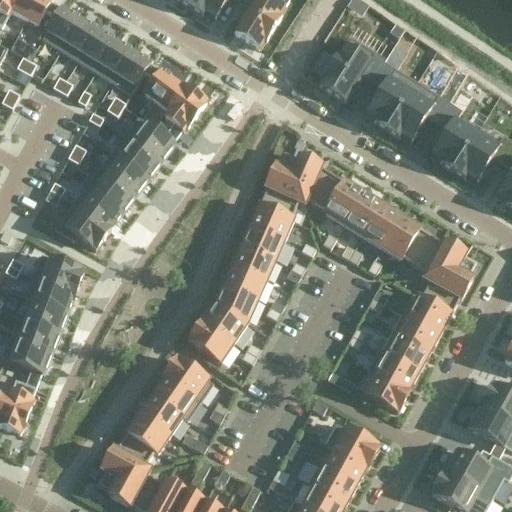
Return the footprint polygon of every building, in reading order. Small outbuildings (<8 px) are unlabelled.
[(0,0),(0,30),(2,31),(11,15),(19,0),(0,0)] [(44,0),(19,0),(11,15),(37,30),(46,16),(55,22),(61,13),(50,6),(51,4),(44,0)] [(173,0),(179,3),(179,4),(191,11),(197,0),(173,0)] [(197,0),(191,11),(203,18),(213,25),(228,0),(237,0),(242,3),(243,0),(197,0)] [(252,9),(234,38),(259,53),(264,44),(266,45),(280,21),(279,20),(289,4),(282,0),(243,0),(242,3),(252,9)] [(361,20),(368,9),(353,0),(346,11),(361,20)] [(55,22),(41,44),(60,56),(81,22),(62,11),(61,13),(55,22)] [(81,22),(60,56),(77,66),(98,33),(81,22)] [(98,33),(77,66),(94,77),(115,44),(98,33)] [(325,83),(320,91),(344,106),(360,80),(371,87),(384,66),(385,64),(351,42),(340,59),(339,58),(324,82),(325,83)] [(115,44),(94,77),(112,88),(133,54),(115,44)] [(133,54),(112,88),(130,99),(144,77),(150,68),(151,66),(133,54)] [(22,62),(16,72),(23,76),(29,65),(22,62)] [(29,65),(23,76),(30,80),(36,69),(29,65)] [(381,93),(365,119),(376,125),(375,127),(387,134),(416,87),(384,66),(371,87),(381,93)] [(150,68),(144,77),(154,85),(144,98),(168,116),(186,92),(162,75),(161,76),(150,68)] [(59,81),(53,92),(60,96),(65,85),(59,81)] [(65,85),(60,96),(66,100),(72,89),(65,85)] [(416,87),(387,134),(399,142),(400,140),(410,147),(426,121),(437,127),(449,107),(416,87)] [(174,128),(164,141),(173,147),(182,135),(184,136),(206,107),(186,92),(168,116),(165,121),(174,128)] [(9,93),(5,100),(16,106),(19,99),(9,93)] [(83,95),(77,106),(84,109),(90,100),(90,99),(83,95)] [(5,100),(1,107),(12,113),(16,106),(5,100)] [(115,101),(111,107),(121,114),(125,107),(115,101)] [(111,107),(107,114),(117,120),(121,114),(111,107)] [(447,134),(431,160),(441,166),(440,168),(452,175),(477,136),(456,122),(461,114),(449,107),(437,127),(447,134)] [(92,117),(88,124),(99,130),(103,123),(92,117)] [(138,121),(124,139),(161,167),(174,149),(173,147),(164,141),(138,121)] [(477,136),(452,175),(464,183),(465,181),(476,188),(492,162),(502,168),(511,152),(511,145),(503,140),(498,148),(477,136)] [(124,139),(111,157),(148,184),(161,167),(124,139)] [(75,149),(71,155),(82,161),(86,154),(75,149)] [(511,174),(511,175),(496,201),(507,207),(506,209),(511,212),(511,152),(502,168),(511,174)] [(71,155),(68,162),(78,168),(82,161),(71,155)] [(111,157),(99,174),(135,201),(148,184),(111,157)] [(307,202),(326,214),(344,186),(321,171),(321,170),(299,160),(297,164),(284,158),(279,170),(272,167),(262,190),(263,191),(255,208),(291,224),(298,206),(304,209),(307,202)] [(99,174),(86,191),(122,218),(135,201),(99,174)] [(325,217),(344,229),(363,197),(344,186),(326,214),(325,217)] [(54,187),(50,194),(61,199),(65,193),(54,187)] [(86,191),(72,208),(109,236),(122,218),(86,191)] [(50,194),(47,200),(57,206),(61,199),(50,194)] [(344,229),(362,241),(382,209),(363,197),(344,229)] [(72,208),(59,227),(95,254),(109,236),(72,208)] [(293,225),(291,224),(255,208),(246,228),(284,245),(293,225)] [(362,241),(381,252),(401,221),(382,209),(362,241)] [(400,264),(402,261),(420,233),(401,221),(381,252),(400,264)] [(276,264),(284,245),(246,228),(238,248),(276,264)] [(429,286),(420,302),(450,319),(459,302),(460,303),(472,282),(469,280),(476,268),(464,261),(466,258),(444,246),(443,247),(420,233),(402,261),(427,276),(423,283),(429,286)] [(322,248),(330,253),(336,242),(328,238),(322,248)] [(301,255),(311,261),(316,253),(305,247),(301,255)] [(267,284),(276,264),(238,248),(229,268),(267,284)] [(341,260),(349,264),(354,254),(347,249),(341,260)] [(354,254),(349,264),(356,268),(362,258),(354,254)] [(41,259),(33,280),(75,297),(83,276),(41,259)] [(12,263),(8,269),(19,275),(23,268),(12,263)] [(367,275),(375,279),(382,267),(374,263),(367,275)] [(295,266),(291,274),(301,279),(305,272),(295,266)] [(258,304),(267,284),(229,268),(220,287),(258,304)] [(8,269),(5,276),(15,282),(19,275),(8,269)] [(301,279),(291,274),(286,281),(297,287),(301,279)] [(33,280),(25,300),(67,317),(75,297),(33,280)] [(248,327),(258,304),(220,287),(211,307),(248,327)] [(377,295),(373,302),(383,308),(387,300),(377,295)] [(412,298),(401,318),(439,339),(450,319),(420,302),(412,298)] [(29,303),(21,322),(59,337),(67,317),(25,300),(24,302),(29,303)] [(383,308),(373,302),(368,310),(379,316),(383,308)] [(274,304),(270,311),(280,317),(284,309),(274,304)] [(233,349),(248,327),(211,307),(210,307),(197,325),(233,349)] [(280,317),(270,311),(266,319),(276,325),(280,317)] [(401,318),(391,337),(428,358),(439,339),(401,318)] [(10,340),(9,341),(51,357),(59,337),(21,322),(21,323),(25,325),(19,343),(10,340)] [(220,367),(233,349),(197,325),(185,343),(220,367)] [(356,332),(352,340),(362,346),(366,338),(356,332)] [(380,357),(385,360),(418,378),(428,358),(391,337),(380,357)] [(362,346),(352,340),(347,348),(358,354),(362,346)] [(9,341),(1,362),(31,374),(41,378),(43,378),(51,357),(9,341)] [(250,347),(246,355),(256,361),(260,353),(250,347)] [(256,361),(246,355),(241,363),(252,369),(256,361)] [(385,360),(376,377),(408,395),(418,378),(385,360)] [(162,383),(163,384),(199,408),(213,388),(176,363),(162,383)] [(8,401),(0,422),(0,430),(20,438),(33,405),(31,404),(41,378),(31,374),(25,388),(15,384),(8,401)] [(327,384),(338,390),(342,382),(332,376),(327,384)] [(408,395),(376,377),(364,398),(398,416),(410,395),(408,395)] [(163,384),(151,401),(181,422),(186,426),(199,408),(163,384)] [(511,398),(492,388),(480,410),(511,427),(511,398)] [(0,422),(8,401),(0,398),(0,422)] [(151,401),(138,420),(169,441),(181,422),(151,401)] [(312,413),(322,419),(326,411),(316,405),(312,413)] [(217,406),(213,414),(224,420),(228,412),(217,406)] [(511,427),(480,410),(468,432),(495,447),(492,453),(501,458),(504,452),(511,456),(511,427)] [(224,420),(213,414),(209,422),(220,427),(224,420)] [(138,420),(127,437),(157,458),(169,441),(138,420)] [(333,455),(366,473),(367,473),(379,452),(336,428),(325,448),(334,453),(333,455)] [(130,509),(135,511),(150,511),(164,487),(148,478),(151,472),(144,468),(151,457),(156,459),(157,458),(127,437),(115,453),(113,452),(101,474),(104,476),(98,488),(110,495),(108,498),(130,511),(130,509)] [(181,445),(192,451),(196,443),(185,437),(181,445)] [(196,443),(192,451),(203,457),(207,450),(196,443)] [(294,445),(289,453),(300,459),(304,451),(294,445)] [(300,459),(289,453),(285,461),(296,467),(300,459)] [(455,454),(443,476),(492,503),(503,484),(508,487),(511,479),(511,471),(498,464),(501,458),(492,453),(489,458),(482,454),(476,465),(455,454)] [(333,455),(324,471),(357,489),(366,473),(333,455)] [(202,465),(196,476),(204,480),(210,469),(202,465)] [(307,489),(312,492),(345,510),(357,489),(324,471),(319,468),(307,489)] [(222,474),(216,485),(224,489),(230,478),(222,474)] [(204,480),(196,476),(191,486),(198,490),(204,480)] [(443,476),(431,498),(454,511),(452,511),(487,511),(492,503),(443,476)] [(269,491),(279,497),(283,489),(273,483),(269,491)] [(175,511),(184,496),(165,486),(164,487),(150,511),(175,511)] [(283,489),(279,497),(290,503),(294,495),(283,489)] [(252,491),(246,501),(254,505),(260,495),(252,491)] [(312,492),(303,510),(306,511),(343,511),(345,510),(312,492)] [(175,511),(200,511),(203,507),(184,496),(175,511)] [(250,511),(254,505),(246,501),(241,511),(250,511)]
